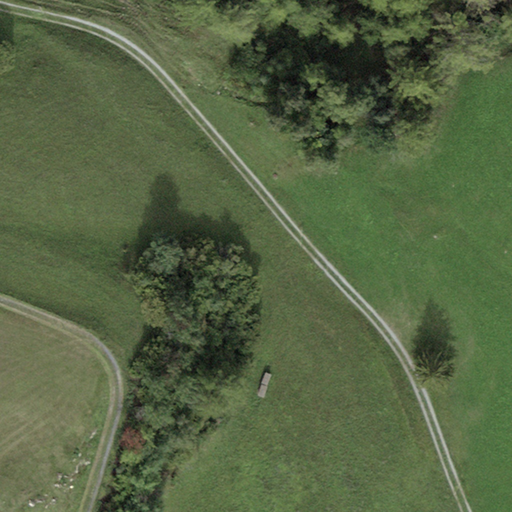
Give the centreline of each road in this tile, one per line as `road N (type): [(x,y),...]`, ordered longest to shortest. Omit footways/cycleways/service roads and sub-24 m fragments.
road 1 (track): [(0,5),(113,32),(159,70),(410,363),(471,511)]
road 2 (track): [(86,511),(118,391),(114,370),(101,346),(72,327),(0,301)]
